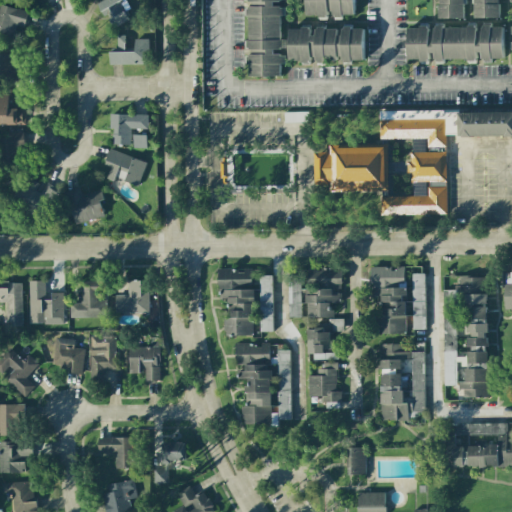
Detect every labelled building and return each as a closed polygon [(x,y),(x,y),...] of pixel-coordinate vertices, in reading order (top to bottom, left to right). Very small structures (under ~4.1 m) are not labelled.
[(128,9),(124,0),(100,0),(97,1),(104,18),(108,16),(113,26),(128,20),(124,11),(128,9)] [(248,76),(281,76),(280,64),(283,64),(283,54),(275,54),(275,49),(281,49),(280,4),(281,4),(280,0),(246,0),(247,2),(248,52),(247,52),(248,76)] [(353,0),(304,0),(305,16),(353,16),(353,0)] [(437,0),(438,18),(464,18),(463,0),(437,0)] [(498,0),(473,0),(474,18),(499,18),(498,0)] [(0,36),(11,39),(15,25),(23,28),(28,12),(0,4),(0,36)] [(408,61),(429,60),(480,58),(480,62),(491,62),(491,58),(504,58),(502,26),(490,27),(490,24),(478,24),(478,25),(434,27),(406,28),(408,61)] [(363,28),(342,28),(342,34),(337,34),(337,28),(312,28),(288,28),(288,62),(310,62),(310,61),(363,61),(363,28)] [(110,65),(148,64),(148,39),(134,39),(134,52),(125,52),(124,39),(117,39),(117,52),(110,52),(110,65)] [(0,85),(23,86),(23,69),(12,69),(12,54),(0,53),(0,85)] [(8,108),(8,94),(0,93),(0,124),(24,125),(24,109),(8,108)] [(446,136),(511,135),(511,110),(380,112),(380,138),(411,138),(412,161),(408,161),(408,182),(427,181),(427,196),(381,196),(381,215),(447,214),(446,136)] [(148,115),(110,114),(110,128),(113,128),(112,144),(130,144),(130,128),(148,129),(148,115)] [(1,135),(2,168),(25,167),(23,135),(1,135)] [(146,137),(134,137),(134,147),(146,148),(146,137)] [(388,191),(388,147),(329,147),(329,152),(314,152),(314,184),(325,184),(325,192),(388,191)] [(138,185),(146,161),(109,150),(104,165),(110,167),(107,178),(115,181),(115,178),(138,185)] [(42,218),(59,189),(44,181),(42,186),(25,176),(10,200),(42,218)] [(77,225),(104,215),(99,202),(104,200),(100,189),(82,195),(79,186),(65,191),(77,225)] [(341,268),(301,267),(301,275),(288,275),(288,317),(301,317),(301,296),(307,297),(306,317),(334,317),(334,305),(340,305),(341,268)] [(405,333),(405,296),(405,267),(371,267),(371,297),(378,297),(379,333),(405,333)] [(253,268),(218,268),(218,298),(227,298),(227,317),(224,317),(224,335),(253,335),(253,268)] [(260,331),(272,331),(272,276),(260,276),(260,331)] [(465,335),(469,335),(469,351),(486,351),(486,276),(459,276),(459,293),(465,293),(465,335)] [(63,293),(47,293),(47,280),(29,281),(29,323),(63,323),(63,293)] [(114,313),(148,313),(149,281),(128,280),(127,295),(114,295),(114,313)] [(6,326),(21,326),(22,282),(0,281),(0,302),(6,302),(6,326)] [(81,282),(82,303),(69,303),(69,317),(106,317),(106,299),(97,300),(97,282),(81,282)] [(488,352),(456,352),(455,290),(443,290),(445,383),(458,382),(458,389),(462,389),(463,397),(488,397),(488,352)] [(307,323),(307,353),(331,353),(331,331),(343,331),(343,322),(307,323)] [(91,378),(105,378),(104,369),(116,369),(115,336),(89,337),(91,378)] [(84,349),(74,348),(74,339),(55,337),(52,366),(67,368),(67,373),(82,374),(84,349)] [(150,347),(129,346),(129,373),(145,374),(145,381),(159,381),(159,339),(150,339),(150,347)] [(235,343),(235,364),(270,363),(269,343),(235,343)] [(380,420),(410,420),(410,413),(424,413),(424,343),(380,343),(380,420)] [(28,354),(21,360),(9,347),(0,356),(0,372),(23,397),(34,387),(25,377),(38,365),(28,354)] [(289,420),(290,350),(278,350),(277,414),(271,414),(271,366),(245,365),(245,370),(238,370),(238,378),(245,378),(245,406),(241,406),(241,424),(275,424),(275,419),(289,420)] [(308,375),(308,396),(321,396),(321,402),(340,402),(341,390),(336,390),(337,362),(322,362),(322,369),(317,369),(317,376),(308,375)] [(0,435),(23,435),(23,404),(0,404),(0,435)] [(446,423),(445,452),(453,452),(453,466),(511,466),(511,432),(506,432),(506,423),(446,423)] [(114,452),(115,469),(142,468),(140,437),(98,438),(98,453),(114,452)] [(0,472),(27,472),(26,441),(0,442),(0,472)] [(186,460),(185,443),(161,443),(162,456),(148,456),(149,469),(153,469),(153,483),(168,483),(168,460),(186,460)] [(365,474),(365,447),(346,447),(347,475),(365,474)] [(104,511),(125,511),(131,511),(129,500),(136,499),(133,480),(106,484),(107,492),(102,493),(104,511)] [(2,493),(11,492),(11,511),(18,511),(33,511),(32,481),(1,482),(2,493)] [(170,511),(213,511),(215,511),(204,490),(194,495),(189,486),(176,493),(182,506),(170,511)] [(385,511),(385,492),(357,492),(357,511),(385,511)]
